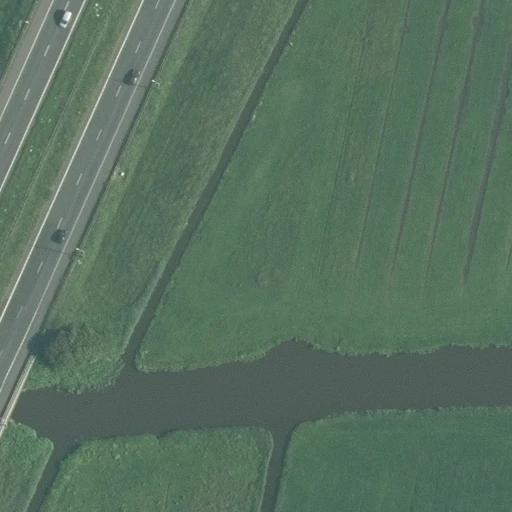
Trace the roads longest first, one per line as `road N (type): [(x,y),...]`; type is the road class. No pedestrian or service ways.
road 1 (motorway): [(0,342),(152,0)]
road 2 (motorway): [(62,0),(0,139)]
